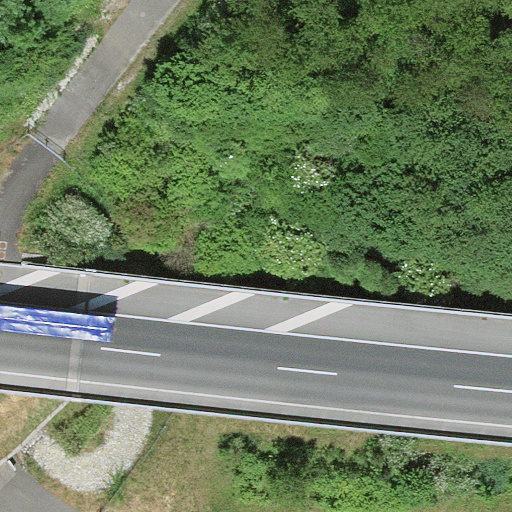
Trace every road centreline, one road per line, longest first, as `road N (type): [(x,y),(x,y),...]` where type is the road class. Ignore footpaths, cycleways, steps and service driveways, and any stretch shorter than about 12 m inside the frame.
road 1 (motorway): [(511,391),(0,336)]
road 2 (track): [(161,0),(46,147)]
